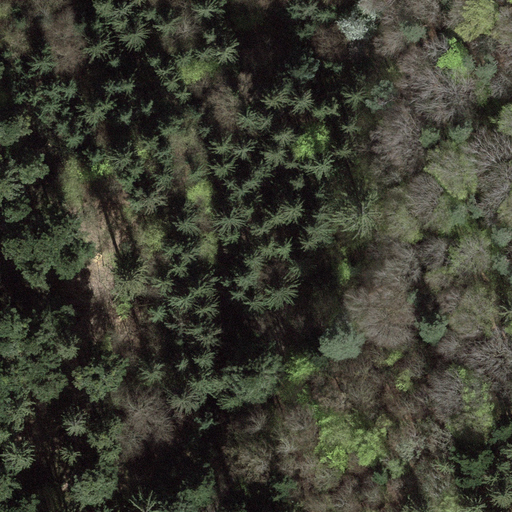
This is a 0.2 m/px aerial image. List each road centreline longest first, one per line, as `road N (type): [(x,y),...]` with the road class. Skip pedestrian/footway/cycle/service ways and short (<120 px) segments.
road 1 (track): [(205,511),(272,370),(360,135),(398,0)]
road 2 (track): [(95,0),(211,154),(211,261),(219,289),(238,309),(284,331)]
